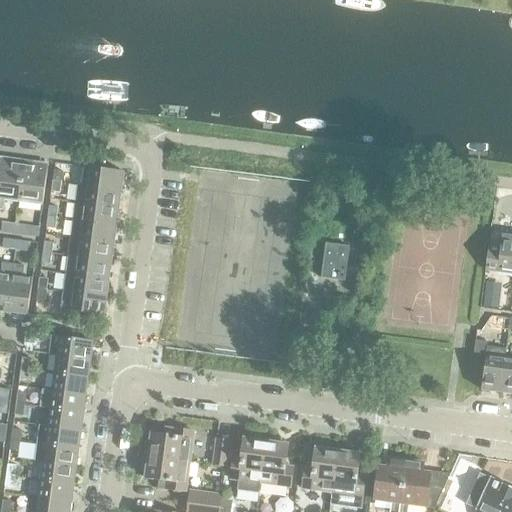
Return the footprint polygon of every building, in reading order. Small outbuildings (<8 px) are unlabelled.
[(3,201),(16,203),(21,162),(9,160),(9,163),(0,161),(0,209),(2,210),(3,201)] [(33,163),(21,162),(16,203),(41,206),(45,167),(32,165),(33,163)] [(83,166),(81,184),(120,190),(123,171),(83,166)] [(55,170),(53,181),(62,182),(64,171),(55,170)] [(61,193),(62,182),(53,181),(52,192),(61,193)] [(120,190),(81,184),(77,184),(75,202),(118,207),(120,190)] [(75,202),(72,220),(115,226),(118,207),(75,202)] [(48,206),(47,217),(56,218),(57,207),(48,206)] [(56,218),(47,217),(46,228),(54,229),(56,218)] [(113,243),(115,226),(72,220),(70,238),(113,243)] [(19,235),(21,225),(2,222),(0,232),(19,235)] [(39,227),(21,225),(19,235),(38,237),(39,227)] [(499,271),(511,273),(511,237),(501,236),(500,248),(488,247),(485,269),(499,271)] [(14,250),(16,240),(3,238),(1,248),(14,250)] [(70,238),(68,255),(111,261),(113,243),(70,238)] [(28,242),(16,240),(14,250),(27,251),(28,242)] [(44,242),(43,252),(51,253),(52,243),(44,242)] [(344,282),(349,247),(325,243),(320,278),(344,282)] [(51,253),(43,252),(41,263),(50,264),(51,253)] [(108,279),(111,261),(68,255),(65,274),(73,275),(108,279)] [(27,316),(32,281),(22,280),(24,266),(14,265),(12,278),(7,313),(27,316)] [(73,275),(71,293),(106,298),(108,279),(73,275)] [(0,312),(7,313),(12,278),(0,276),(0,312)] [(40,278),(39,289),(47,290),(49,279),(40,278)] [(46,301),(47,290),(39,289),(37,300),(46,301)] [(106,298),(71,293),(62,292),(60,309),(104,315),(106,298)] [(495,310),(497,296),(482,294),(480,308),(495,310)] [(500,326),(508,327),(510,318),(501,317),(500,326)] [(35,333),(27,332),(25,343),(34,344),(35,333)] [(51,336),(49,354),(57,355),(91,359),(93,341),(51,336)] [(475,340),(473,353),(485,354),(486,346),(487,342),(475,340)] [(481,390),(499,392),(504,357),(505,349),(486,346),(481,390)] [(54,373),(88,377),(91,359),(57,355),(54,373)] [(23,357),(22,368),(30,370),(32,359),(23,357)] [(511,394),(511,358),(504,357),(499,392),(511,394)] [(28,380),(30,370),(22,368),(20,379),(28,380)] [(54,373),(52,391),(86,395),(88,377),(54,373)] [(52,391),(50,409),(84,413),(86,395),(52,391)] [(17,393),(15,404),(24,405),(26,394),(17,393)] [(24,405),(15,404),(14,415),(23,416),(24,405)] [(82,430),(84,413),(50,409),(47,426),(82,430)] [(38,425),(36,442),(79,448),(82,430),(47,426),(38,425)] [(12,428),(10,439),(19,440),(21,430),(12,428)] [(151,434),(148,456),(190,462),(194,432),(174,429),(173,437),(151,434)] [(231,480),(261,483),(267,441),(265,441),(265,437),(252,435),(251,439),(244,438),(242,460),(233,459),(231,480)] [(18,452),(19,440),(10,439),(9,450),(18,452)] [(217,440),(214,465),(227,466),(230,441),(217,440)] [(267,441),(261,483),(290,487),(293,467),(285,466),(288,444),(267,441)] [(77,466),(79,448),(36,442),(34,461),(43,462),(77,466)] [(302,489),(332,493),(338,451),(316,448),(313,470),(305,469),(302,489)] [(338,451),(332,493),(362,497),(365,477),(357,476),(360,454),(338,451)] [(186,492),(190,462),(148,456),(148,458),(143,458),(141,470),(146,471),(145,478),(167,481),(166,489),(186,492)] [(390,511),(399,511),(406,460),(388,458),(387,467),(379,466),(374,501),(392,503),(390,511)] [(433,508),(436,504),(449,476),(424,473),(425,463),(406,460),(399,511),(407,511),(409,505),(433,508)] [(43,462),(41,479),(75,484),(77,466),(43,462)] [(7,464),(6,475),(15,476),(16,466),(7,464)] [(511,511),(511,487),(479,473),(471,490),(481,495),(475,508),(483,511),(511,511)] [(15,476),(6,475),(4,486),(13,487),(15,476)] [(41,479),(38,497),(72,502),(75,484),(41,479)] [(190,492),(189,504),(221,508),(222,496),(190,492)] [(38,497),(36,511),(70,511),(72,502),(38,497)] [(2,500),(1,511),(8,511),(9,511),(11,501),(2,500)]
